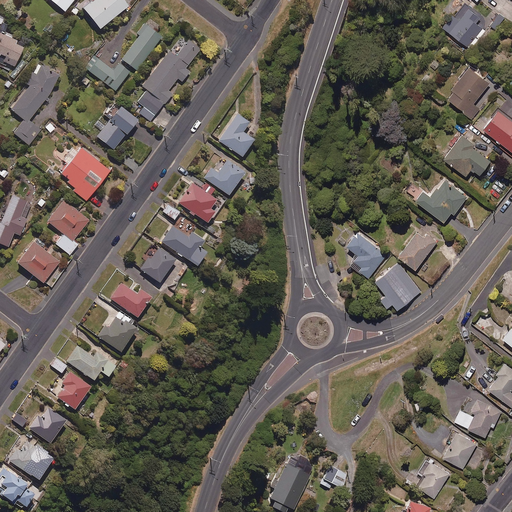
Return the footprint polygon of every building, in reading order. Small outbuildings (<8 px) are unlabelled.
[(48,0),(64,13),(74,0),(48,0)] [(128,7),(121,0),(93,0),(82,9),(99,30),(128,7)] [(485,19),(464,5),(445,33),(466,47),(485,19)] [(4,16),(0,13),(0,56),(4,58),(2,63),(14,68),(23,49),(15,45),(16,42),(3,35),(9,21),(3,19),(4,16)] [(161,38),(143,24),(136,34),(139,37),(121,60),(136,71),(161,38)] [(201,49),(189,40),(175,57),(169,52),(141,87),(147,91),(137,102),(143,107),(139,114),(149,122),(172,95),(169,92),(178,80),(181,83),(190,72),(185,69),(188,65),(201,49)] [(113,72),(98,60),(89,72),(115,92),(129,72),(119,64),(113,72)] [(28,121),(47,98),(58,75),(38,65),(27,88),(8,111),(22,122),(12,134),(27,147),(40,131),(28,121)] [(490,83),(469,67),(452,90),(455,92),(449,100),(473,119),(480,109),(474,105),(490,83)] [(84,75),(79,82),(86,87),(91,80),(84,75)] [(137,122),(120,108),(96,137),(112,151),(137,122)] [(511,121),(499,111),(490,121),(483,116),(476,126),(511,154),(511,121)] [(250,123),(235,113),(216,141),(241,158),(253,141),(243,134),(250,123)] [(50,122),(44,128),(50,133),(55,128),(50,122)] [(477,146),(462,134),(444,159),(466,176),(471,169),(479,175),(490,160),(475,149),(477,146)] [(78,152),(73,148),(62,161),(68,165),(59,177),(74,189),(72,191),(86,202),(110,172),(80,149),(78,152)] [(134,163),(125,156),(121,160),(131,168),(134,163)] [(245,173),(227,160),(218,173),(211,167),(203,178),(228,197),(245,173)] [(467,196),(445,179),(432,196),(423,190),(416,200),(444,221),(452,211),(454,213),(467,196)] [(200,190),(192,184),(177,204),(207,226),(223,204),(211,195),(214,191),(205,184),(200,190)] [(31,205),(12,196),(0,224),(0,245),(7,249),(14,234),(20,237),(27,221),(25,219),(31,205)] [(89,221),(62,201),(46,222),(62,235),(55,245),(69,256),(78,245),(73,241),(89,221)] [(181,212),(169,203),(162,213),(174,221),(181,212)] [(187,238),(172,226),(161,242),(197,268),(207,254),(199,249),(204,242),(191,233),(187,238)] [(387,255),(358,233),(347,247),(357,254),(350,264),(369,279),(387,255)] [(425,238),(418,233),(399,258),(416,271),(438,242),(429,234),(425,238)] [(59,263),(33,243),(17,265),(43,284),(59,263)] [(175,261),(159,249),(149,262),(147,260),(140,270),(159,284),(175,261)] [(421,289),(398,262),(376,281),(386,294),(380,299),(387,307),(393,303),(398,309),(421,289)] [(137,296),(120,284),(109,300),(137,319),(151,298),(141,291),(137,296)] [(133,322),(119,313),(107,329),(104,327),(97,338),(120,354),(136,330),(130,326),(133,322)] [(92,359),(77,347),(66,362),(93,382),(100,373),(107,379),(115,368),(96,353),(92,359)] [(67,366),(56,358),(50,365),(61,374),(67,366)] [(511,391),(511,369),(505,364),(496,375),(499,377),(489,390),(511,407),(511,392),(511,391)] [(91,388),(69,373),(60,385),(65,388),(57,399),(74,411),(91,388)] [(502,412),(478,399),(470,415),(461,410),(455,422),(485,438),(491,427),(494,428),(502,412)] [(66,422),(47,408),(40,417),(38,416),(28,429),(49,445),(66,422)] [(17,414),(16,415),(9,410),(7,414),(13,419),(12,421),(21,428),(26,421),(17,414)] [(477,444),(453,430),(447,442),(451,444),(443,458),(463,470),(477,444)] [(54,459),(27,440),(19,451),(15,449),(7,461),(38,482),(54,459)] [(316,463),(292,452),(279,479),(274,477),(269,489),(273,491),(269,500),(275,502),(272,508),(279,511),(286,511),(288,508),(293,511),(316,463)] [(434,463),(432,466),(426,462),(419,473),(425,477),(417,489),(434,500),(451,474),(434,463)] [(345,475),(330,467),(321,484),(328,488),(331,484),(337,488),(345,475)] [(26,487),(3,468),(0,471),(0,488),(3,492),(0,495),(0,496),(13,507),(15,504),(24,511),(35,497),(24,489),(26,487)] [(428,511),(430,508),(409,503),(405,511),(428,511)]
